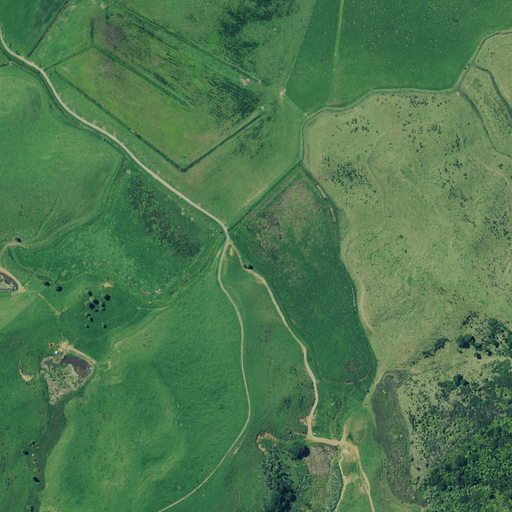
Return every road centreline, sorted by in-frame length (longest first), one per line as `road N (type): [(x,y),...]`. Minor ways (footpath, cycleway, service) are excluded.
road 1 (track): [(511,172),(462,152),(456,120),(424,96),(397,92),(378,104),(315,116),(311,139),(371,337),(368,385),(341,439),(293,435),(280,424),(295,367),(230,252),(208,254),(180,296),(133,325),(122,344),(91,358),(76,356),(41,302),(0,269)]
road 2 (track): [(0,236),(58,221),(78,200),(90,153),(84,141),(54,127),(22,84),(0,78)]
